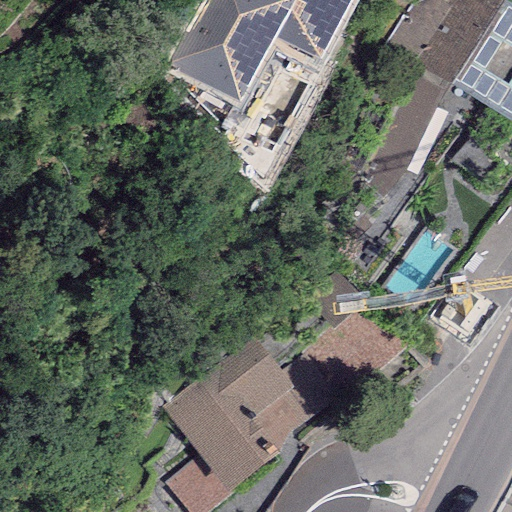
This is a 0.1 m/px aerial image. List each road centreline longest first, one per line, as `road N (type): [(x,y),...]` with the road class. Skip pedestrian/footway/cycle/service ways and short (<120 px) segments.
road 1 (residential): [(451,505),(370,491),(303,511)]
road 2 (primary): [(451,505),(511,376)]
